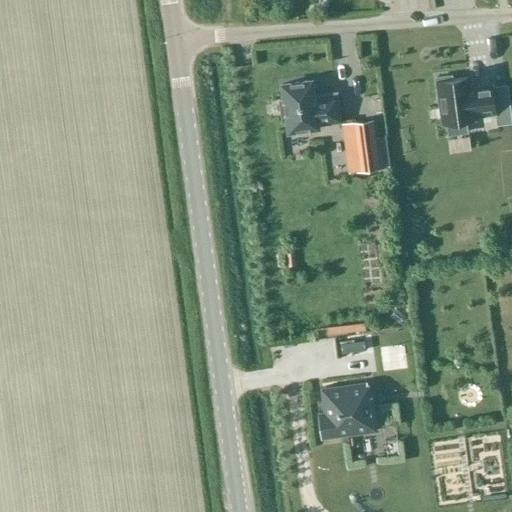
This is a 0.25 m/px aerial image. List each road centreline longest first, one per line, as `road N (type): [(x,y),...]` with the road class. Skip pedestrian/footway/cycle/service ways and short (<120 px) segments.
road 1 (unclassified): [(241,511),(178,41)]
road 2 (residential): [(178,41),(511,16)]
